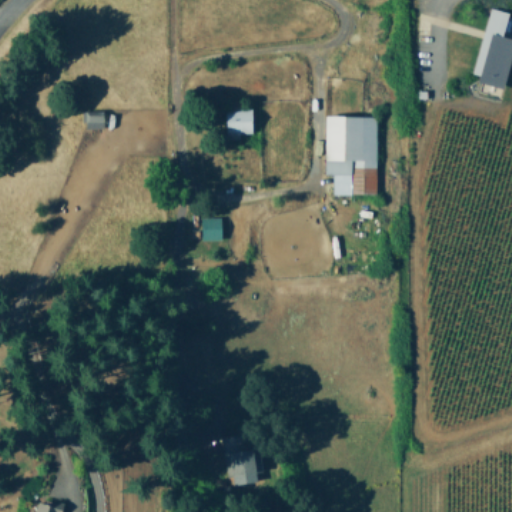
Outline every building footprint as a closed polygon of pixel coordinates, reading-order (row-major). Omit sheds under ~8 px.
[(506,11),(488,7),(471,80),(503,88),(511,48),(511,37),(500,35),(506,11)] [(238,132),(250,132),(249,108),(223,109),(224,138),(238,137),(238,132)] [(82,127),(101,127),(101,109),(81,109),(82,127)] [(375,115),(323,115),(323,173),(331,173),(331,193),(376,193),(375,115)] [(200,216),(201,239),(221,239),(220,216),(200,216)]
